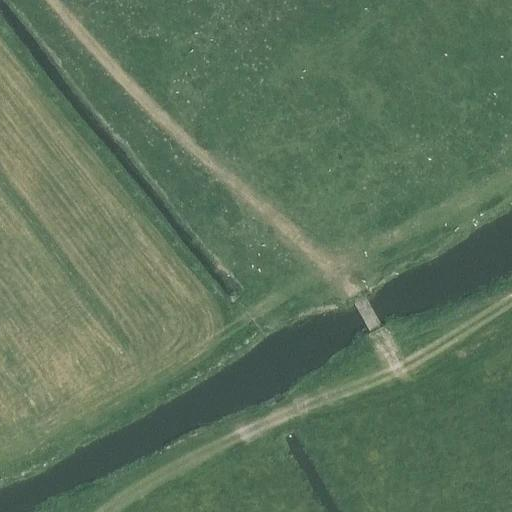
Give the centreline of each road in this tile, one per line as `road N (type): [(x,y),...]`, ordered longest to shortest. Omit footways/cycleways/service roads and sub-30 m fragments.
road 1 (track): [(64,0),(262,231),(345,275),(398,377)]
road 2 (track): [(511,305),(398,377),(250,428),(97,511)]
